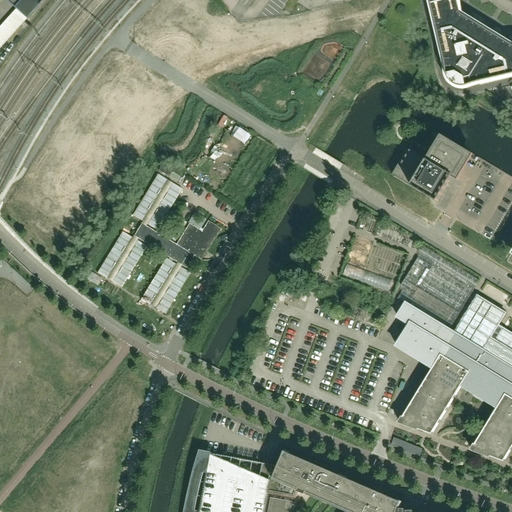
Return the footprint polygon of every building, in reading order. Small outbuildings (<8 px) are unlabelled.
[(4,0),(9,4),(10,3),(26,19),(42,0),(4,0)] [(475,83),(480,82),(488,80),(511,74),(511,45),(461,14),(457,0),(430,0),(442,52),(444,60),(446,69),(446,71),(446,73),(447,74),(447,75),(447,76),(448,78),(449,79),(449,80),(450,81),(451,82),(452,83),(454,85),(457,86),(458,86),(459,86),(460,87),(462,87),(463,87),(465,87),(466,86),(467,86),(468,86),(469,85),(475,83)] [(458,181),(474,155),(441,135),(427,160),(408,149),(392,175),(437,202),(452,177),(458,181)] [(98,278),(124,292),(147,248),(166,258),(141,305),(167,319),(191,274),(187,273),(194,259),(202,263),(219,231),(208,225),(202,234),(188,227),(177,247),(157,237),(182,191),(156,177),(134,220),(142,224),(133,241),(121,235),(98,278)] [(417,259),(401,286),(404,288),(415,295),(419,289),(432,268),(417,259)] [(343,279),(388,293),(392,281),(347,267),(343,279)] [(408,325),(395,347),(432,369),(400,422),(432,435),(462,386),(498,407),(472,450),(504,462),(511,448),(511,334),(498,326),(506,312),(478,295),(455,332),(450,329),(459,314),(419,289),(415,295),(404,288),(398,299),(405,303),(396,318),(408,325)] [(402,511),(398,510),(401,504),(399,503),(400,502),(390,497),(390,499),(388,498),(389,497),(379,492),(378,494),(377,493),(377,492),(348,479),(348,478),(340,474),(339,475),(290,454),(290,453),(285,450),(282,456),(283,456),(279,467),(277,466),(211,454),(200,511),(402,511)]
